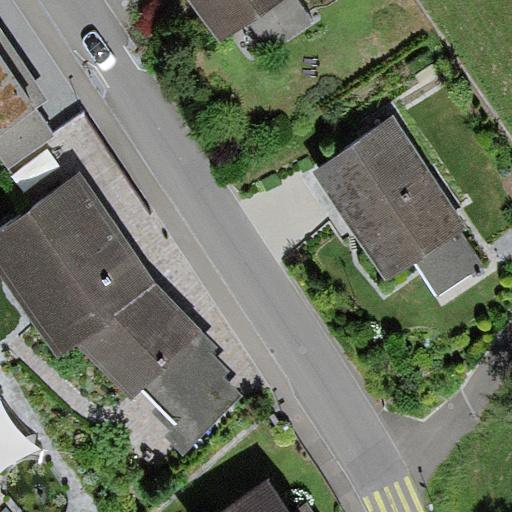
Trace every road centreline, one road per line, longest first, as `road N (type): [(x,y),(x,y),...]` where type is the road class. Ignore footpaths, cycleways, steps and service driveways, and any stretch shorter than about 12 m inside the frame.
road 1 (unclassified): [(400,511),(64,0)]
road 2 (track): [(511,334),(441,429),(369,460)]
